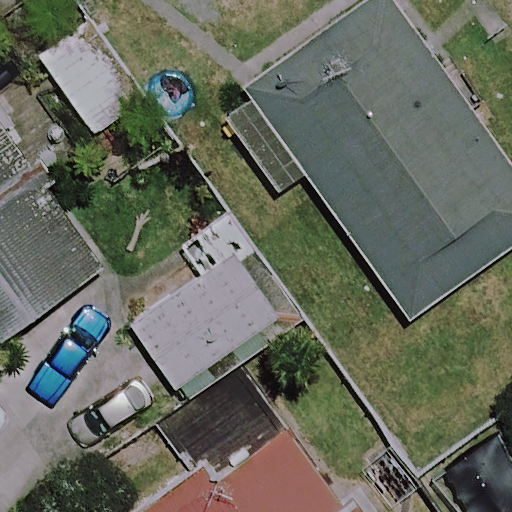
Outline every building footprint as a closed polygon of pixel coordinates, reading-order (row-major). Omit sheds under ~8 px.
[(361,0),(247,82),(260,101),(225,126),(278,200),(313,175),(413,315),(511,244),(511,179),(383,0),(361,0)] [(47,100),(0,133),(0,336),(93,271),(50,211),(101,175),(47,100)] [(283,321),(221,219),(179,245),(201,280),(129,324),(169,390),(283,321)] [(358,511),(344,492),(332,501),(282,433),(207,489),(189,464),(127,510),(128,511),(358,511)] [(511,473),(488,441),(427,486),(446,511),(498,511),(511,502),(511,473)]
